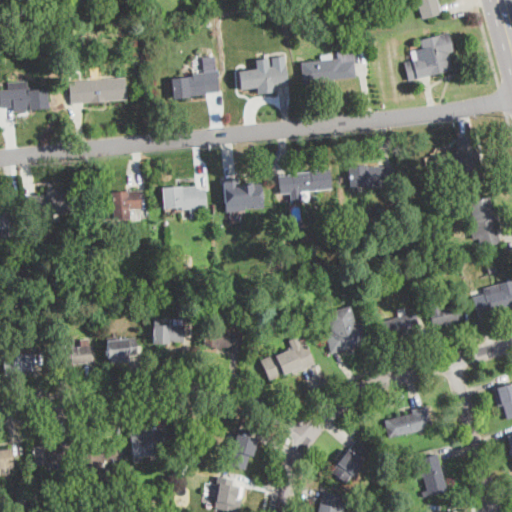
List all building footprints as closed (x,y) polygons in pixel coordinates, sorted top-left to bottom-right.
[(437,0),(441,14),(422,19),(416,0),(437,0)] [(421,17),(416,19),(413,11),(418,10),(421,17)] [(414,79),(408,81),(404,63),(417,59),(415,51),(422,49),(420,40),(448,33),(453,51),(448,52),(452,70),(414,79)] [(353,51),(355,74),(356,77),(303,83),(300,64),(300,63),(321,60),(320,55),(331,54),(332,59),(339,58),(338,51),(352,49),(353,51)] [(189,97),(173,99),(170,79),(192,76),(191,74),(203,73),(201,57),(214,55),(218,91),(205,93),(206,95),(189,97)] [(275,88),(257,90),(257,88),(241,90),(238,71),(285,65),(288,83),(275,85),(275,88)] [(71,104),(69,82),(125,77),(127,99),(71,104)] [(46,88),(48,108),(13,112),(12,106),(0,107),(0,90),(25,88),(26,90),(46,88)] [(480,160),(483,183),(463,186),(460,167),(456,168),(454,153),(456,153),(455,146),(456,146),(455,140),(459,139),(459,137),(475,134),(480,160)] [(366,165),(367,167),(379,166),(380,167),(392,166),(393,186),(366,188),(366,186),(349,187),(348,167),(366,165)] [(309,191),(310,201),(304,201),(304,199),(290,201),(290,193),(279,194),(279,190),(278,176),(292,175),(292,174),(310,172),(310,170),(329,169),(331,189),(309,191)] [(439,170),(440,178),(443,178),(444,186),(433,187),(431,171),(439,170)] [(258,175),(260,194),(228,198),(228,205),(219,206),(216,176),(225,175),(225,178),(258,175)] [(196,185),(196,190),(205,189),(207,208),(196,209),(197,219),(190,219),(189,209),(182,209),(182,207),(162,208),(161,188),(196,185)] [(128,219),(113,220),(111,192),(139,190),(141,209),(129,209),(129,219),(128,219)] [(36,216),(29,217),(27,197),(36,196),(72,192),(74,212),(36,216)] [(493,218),(500,243),(481,248),(479,238),(473,239),(470,226),(470,225),(474,224),(468,202),(488,197),(493,218)] [(0,227),(0,208),(18,207),(19,226),(0,227)] [(401,278),(396,280),(393,272),(399,270),(401,278)] [(212,280),(195,281),(194,274),(212,273),(212,280)] [(511,305),(477,315),(472,299),(485,295),(483,289),(511,280),(511,305)] [(299,288),(293,293),(289,287),(295,283),(299,288)] [(158,301),(148,302),(147,294),(158,293),(158,301)] [(441,301),(442,307),(458,303),(463,319),(433,327),(426,304),(441,300),(441,301)] [(350,306),(355,325),(365,322),(371,342),(330,353),(325,333),(331,331),(326,312),(350,306)] [(400,336),(384,340),(379,322),(415,312),(420,330),(400,336)] [(183,325),(183,342),(169,341),(169,344),(152,343),(152,325),(183,325)] [(242,332),(240,348),(232,347),(232,348),(221,347),(221,349),(201,346),(203,327),(242,332)] [(128,355),(128,361),(120,362),(120,359),(115,360),(115,358),(106,359),(104,341),(134,337),(136,355),(128,355)] [(70,367),(55,368),(53,350),(80,347),(79,340),(88,339),(90,362),(71,363),(72,367),(70,367)] [(305,345),(314,364),(292,374),(291,371),(269,380),(260,360),(274,355),(274,356),(304,343),(305,345)] [(20,374),(4,376),(2,357),(17,356),(32,354),(34,370),(20,371),(20,374)] [(511,417),(506,419),(502,405),(498,406),(497,404),(493,390),(511,384),(511,417)] [(418,430),(388,438),(384,421),(412,413),(411,409),(426,406),(431,427),(418,430)] [(133,457),(131,457),(129,433),(162,429),(165,453),(133,457)] [(256,441),(245,470),(225,463),(237,433),(256,440),(256,441)] [(349,479),(345,483),(331,472),(348,449),(356,440),(370,451),(349,479)] [(100,474),(82,476),(80,445),(116,443),(118,460),(100,462),(101,474),(100,474)] [(49,464),(35,465),(33,448),(62,446),(63,463),(49,464)] [(0,450),(11,449),(12,467),(0,468),(0,450)] [(442,475),(446,490),(422,497),(421,492),(427,491),(423,477),(415,479),(411,464),(418,462),(418,459),(436,454),(442,475)] [(238,504),(237,511),(213,509),(218,476),(224,477),(222,485),(236,487),(235,498),(239,499),(238,504)] [(346,501),(343,511),(338,510),(337,511),(318,511),(323,492),(340,496),(339,500),(346,501)] [(142,510),(132,510),(132,500),(141,500),(142,510)]
